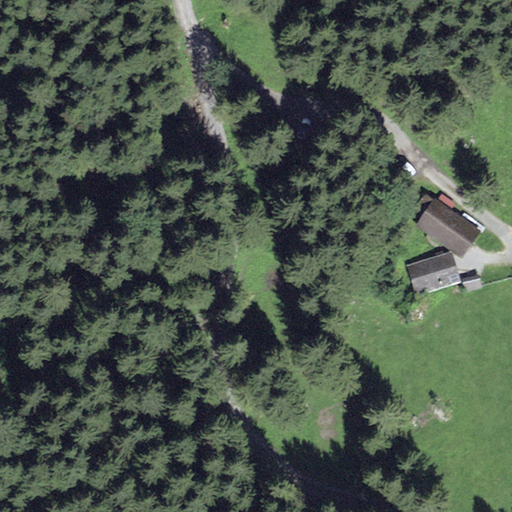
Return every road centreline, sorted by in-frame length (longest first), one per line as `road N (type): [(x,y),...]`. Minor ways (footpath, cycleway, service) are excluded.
road 1 (track): [(379,511),(284,473),(257,448),(220,383),(216,310),(235,233),(205,54),(183,0)]
road 2 (track): [(205,54),(292,103),(371,108),(511,238)]
